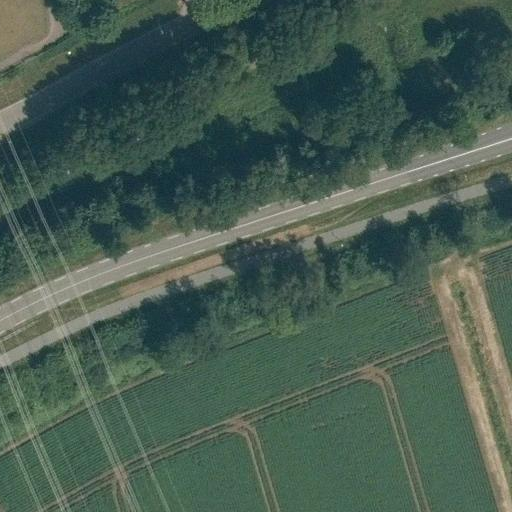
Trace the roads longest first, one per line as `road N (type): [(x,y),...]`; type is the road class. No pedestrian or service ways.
road 1 (secondary): [(0,311),(64,280),(511,139)]
road 2 (residential): [(0,120),(224,0)]
